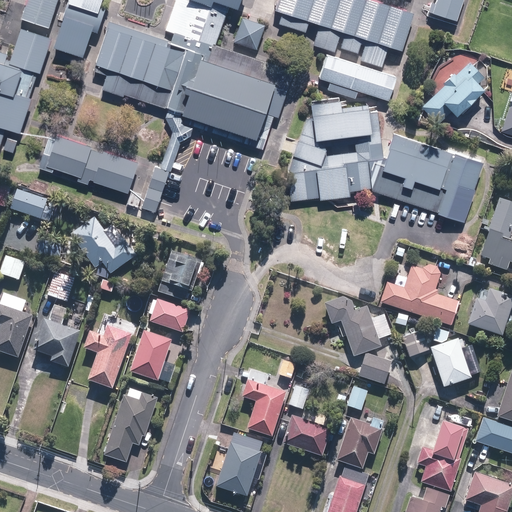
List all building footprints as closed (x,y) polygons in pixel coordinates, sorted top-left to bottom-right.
[(59,0),(26,0),(20,18),(50,28),(59,0)] [(102,0),(69,0),(55,45),(84,55),(102,0)] [(109,72),(103,88),(267,142),(276,115),(279,116),(295,69),(218,44),(232,1),(241,4),(242,0),(176,0),(164,37),(111,19),(95,68),(109,72)] [(413,10),(381,0),(279,0),(277,8),(284,11),(280,21),(307,30),(311,19),(320,22),(314,43),(336,50),(338,44),(364,53),(362,58),(384,66),(391,45),(401,48),(413,10)] [(457,18),(463,0),(436,0),(433,10),(457,18)] [(266,22),(243,14),(234,41),(257,48),(266,22)] [(24,24),(14,54),(0,49),(0,144),(6,127),(20,132),(53,34),(24,24)] [(397,73),(328,51),(320,76),(389,98),(397,73)] [(448,111),(451,108),(458,116),(465,109),(486,91),(479,84),(484,79),(470,63),(424,106),(438,120),(439,119),(442,122),(450,114),(448,111)] [(511,99),(502,129),(511,132),(511,99)] [(289,172),(291,198),(306,198),(309,236),(315,241),(306,250),(327,266),(334,258),(347,265),(377,257),(371,227),(353,231),(338,220),(337,209),(329,208),(329,192),(372,187),(386,156),(382,154),(378,110),(368,102),(344,105),(314,108),(312,115),(308,117),(289,172)] [(482,161),(395,131),(386,156),(374,188),(462,219),(482,161)] [(140,162),(52,133),(42,162),(130,192),(140,162)] [(20,139),(9,135),(4,147),(14,152),(20,139)] [(170,169),(156,165),(142,205),(156,210),(170,169)] [(0,185),(0,204),(5,207),(11,189),(0,185)] [(143,194),(132,189),(127,202),(138,206),(143,194)] [(18,191),(12,208),(51,222),(57,205),(18,191)] [(511,261),(511,238),(510,238),(511,232),(511,201),(500,197),(481,255),(491,258),(489,263),(508,269),(511,261)] [(97,267),(104,262),(111,272),(138,254),(127,239),(117,246),(96,216),(73,233),(97,267)] [(203,260),(174,250),(160,291),(189,300),(203,260)] [(20,280),(26,261),(7,255),(1,274),(20,280)] [(452,324),(460,300),(435,293),(441,274),(412,265),(405,287),(388,282),(382,302),(452,324)] [(75,277),(57,271),(50,293),(68,299),(75,277)] [(128,285),(110,280),(107,291),(125,296),(128,285)] [(477,298),(469,324),(503,335),(511,306),(511,294),(491,288),(486,301),(477,298)] [(0,349),(19,357),(34,315),(23,311),(27,300),(5,292),(1,304),(0,303),(0,322),(3,324),(0,331),(0,349)] [(385,315),(373,319),(368,306),(356,310),(352,300),(344,297),(325,303),(332,322),(342,319),(355,356),(382,347),(379,338),(392,334),(385,315)] [(159,299),(151,321),(184,332),(191,310),(159,299)] [(53,361),(69,366),(82,330),(45,317),(34,349),(54,356),(53,361)] [(109,325),(105,335),(92,330),(86,347),(100,351),(90,380),(113,388),(132,333),(109,325)] [(159,380),(172,340),(145,331),(132,371),(159,380)] [(429,348),(423,331),(404,337),(411,355),(429,348)] [(459,337),(431,347),(445,386),(473,377),(459,337)] [(367,353),(360,376),(385,384),(392,362),(367,353)] [(297,363),(283,360),(280,373),(293,376),(297,363)] [(511,420),(511,369),(498,416),(511,420)] [(243,396),(257,401),(248,429),(272,436),(287,392),(249,379),(243,396)] [(304,407),(310,389),(297,384),(291,403),(304,407)] [(368,391),(355,386),(349,404),(362,409),(368,391)] [(105,454),(128,462),(134,443),(140,445),(143,435),(146,436),(159,397),(143,392),(141,399),(125,394),(105,454)] [(293,415),(284,442),(323,455),(332,428),(293,415)] [(511,426),(483,417),(476,440),(511,452),(511,426)] [(374,453),(383,429),(352,418),(338,458),(364,467),(369,451),(374,453)] [(427,465),(422,481),(426,482),(426,483),(451,490),(469,428),(443,421),(435,449),(423,446),(419,462),(427,465)] [(265,441),(235,431),(217,486),(247,496),(265,441)] [(346,466),(329,511),(356,511),(370,474),(346,466)] [(506,511),(511,496),(511,483),(475,471),(466,499),(482,504),(479,511),(506,511)] [(427,487),(423,498),(412,495),(407,511),(441,511),(443,507),(446,508),(450,494),(427,487)]
